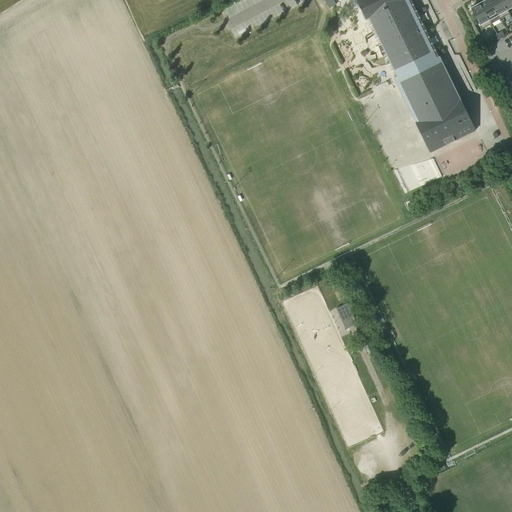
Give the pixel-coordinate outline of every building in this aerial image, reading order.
[(355,0),(365,20),(369,18),(375,31),(388,25),(392,32),(403,26),(400,20),(414,13),(407,0),(355,0)] [(489,0),(485,0),(479,3),(489,20),(497,15),(498,15),(489,0)] [(501,0),(489,0),(498,15),(497,15),(500,19),(510,14),(507,10),(501,0)] [(511,0),(501,0),(507,10),(511,7),(511,0)] [(489,20),(479,3),(470,8),(482,29),(492,24),(489,20)] [(414,13),(400,20),(403,26),(413,45),(426,39),(414,13)] [(388,25),(375,31),(392,65),(405,59),(392,32),(388,25)] [(405,59),(392,65),(397,76),(394,77),(403,96),(447,75),(441,62),(438,64),(426,39),(413,45),(403,26),(392,32),(405,59)] [(449,75),(403,96),(416,122),(415,123),(430,153),(475,130),(461,100),(460,101),(449,75)] [(357,324),(348,304),(336,309),(346,329),(357,324)]
